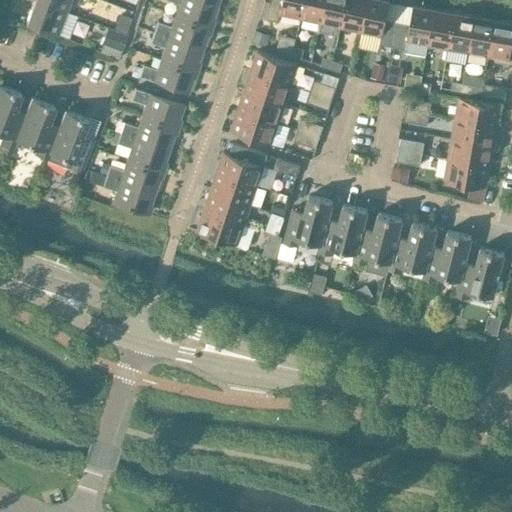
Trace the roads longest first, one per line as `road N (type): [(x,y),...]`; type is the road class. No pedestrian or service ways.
road 1 (residential): [(377,185),(396,93),(354,84),(330,174)]
road 2 (tertiary): [(494,412),(277,366)]
road 3 (residential): [(136,344),(79,511)]
road 4 (tertiary): [(8,277),(136,344)]
road 5 (tertiary): [(136,344),(252,369),(277,366)]
road 6 (tertiary): [(277,366),(144,315)]
road 7 (tertiary): [(144,315),(8,277)]
road 8 (residential): [(377,185),(511,218)]
